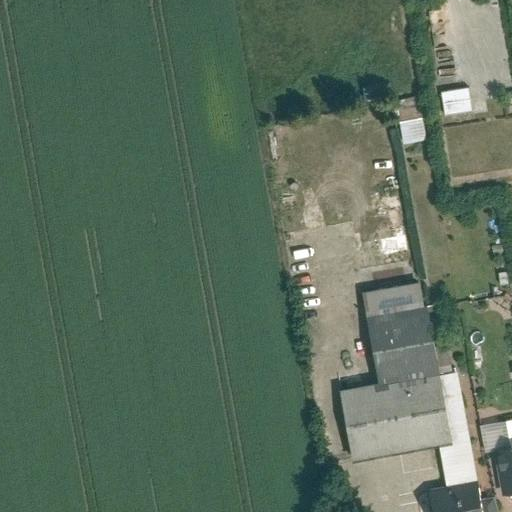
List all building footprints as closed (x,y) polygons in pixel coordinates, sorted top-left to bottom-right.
[(470,110),(468,86),(439,89),(441,113),(470,110)] [(399,142),(423,139),(421,116),(396,119),(399,142)] [(366,199),(378,255),(408,248),(396,192),(366,199)] [(351,465),(440,448),(447,488),(486,481),(479,440),(465,372),(451,375),(436,303),(374,316),(388,387),(338,397),(351,465)] [(511,421),(508,423),(511,437),(511,446),(495,450),(505,495),(511,493),(511,421)] [(492,511),(486,481),(430,492),(433,511),(492,511)]
